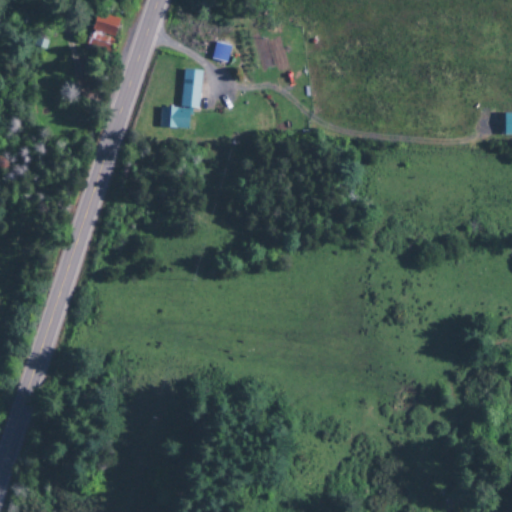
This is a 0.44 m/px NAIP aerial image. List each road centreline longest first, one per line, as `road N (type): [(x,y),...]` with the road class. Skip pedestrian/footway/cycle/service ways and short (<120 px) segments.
road 1 (trunk): [(0,477),(159,0)]
road 2 (residential): [(144,45),(511,83)]
